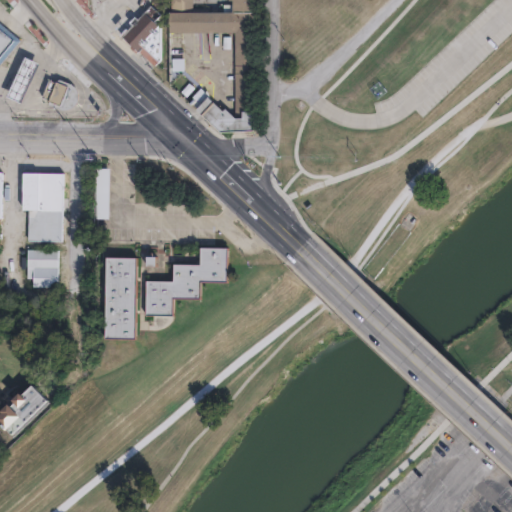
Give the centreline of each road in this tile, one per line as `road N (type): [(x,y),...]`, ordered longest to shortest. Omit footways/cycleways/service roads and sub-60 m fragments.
road 1 (primary): [(511,448),(298,247)]
road 2 (residential): [(511,14),(409,111),(384,121),(339,116),(302,88)]
road 3 (residential): [(78,136),(76,356)]
road 4 (primary): [(298,247),(180,136)]
road 5 (residential): [(393,0),(302,88),(272,90)]
road 6 (residential): [(271,0),(272,143)]
